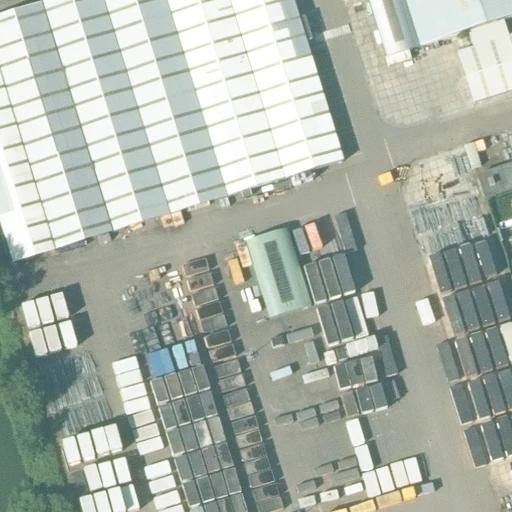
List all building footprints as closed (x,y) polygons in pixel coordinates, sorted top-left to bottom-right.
[(499,0),(362,0),(377,58),(447,39),(464,104),(511,91),(511,34),(503,37),(498,21),(505,19),(499,0)] [(484,199),(511,190),(511,165),(477,176),(484,199)] [(304,223),(286,225),(291,261),(308,259),(304,223)] [(321,347),(381,333),(372,293),(355,297),(346,256),(293,268),(303,310),(312,308),(321,347)] [(360,359),(331,367),(366,501),(398,493),(384,440),(367,444),(359,417),(373,413),(366,386),(367,385),(360,359)] [(176,440),(183,464),(217,454),(210,429),(176,440)] [(233,455),(219,460),(226,483),(240,479),(233,455)] [(168,475),(176,498),(191,492),(183,470),(168,475)] [(250,511),(242,482),(191,497),(195,511),(250,511)]
